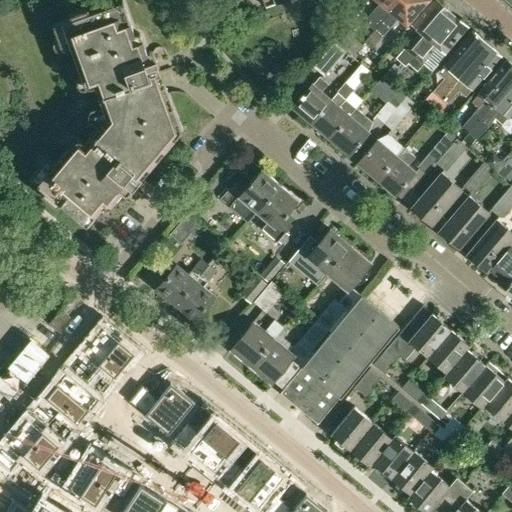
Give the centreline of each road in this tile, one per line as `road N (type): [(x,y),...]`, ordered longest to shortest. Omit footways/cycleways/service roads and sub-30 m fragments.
road 1 (residential): [(511,330),(425,257),(388,249),(259,137),(223,147),(99,294)]
road 2 (residential): [(350,501),(157,341)]
road 3 (residential): [(157,341),(47,474),(48,491),(79,511)]
road 4 (residential): [(99,294),(0,206)]
